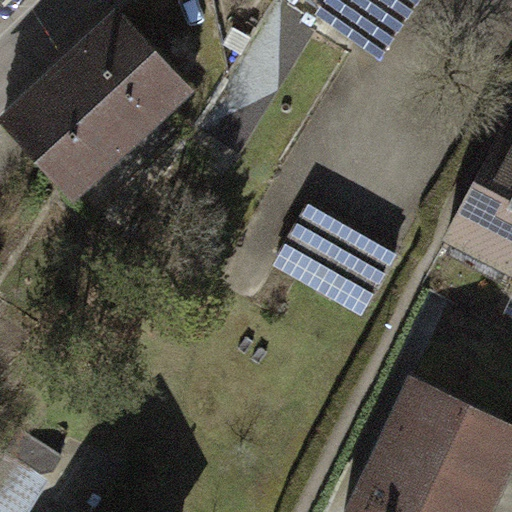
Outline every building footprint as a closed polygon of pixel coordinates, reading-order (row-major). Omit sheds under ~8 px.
[(330,0),(374,34),(400,0),(330,0)] [(187,69),(135,15),(75,73),(17,130),(90,206),(185,114),(164,92),(187,69)] [(511,144),(468,240),(499,254),(511,226),(511,144)] [(308,182),(270,236),(360,299),(398,245),(308,182)] [(465,511),(501,438),(383,382),(320,511),(465,511)] [(0,511),(17,511),(60,442),(10,412),(0,428),(0,511)] [(121,511),(85,490),(71,511),(121,511)]
